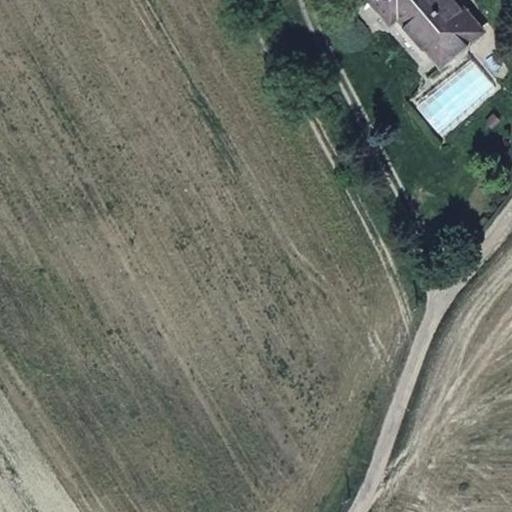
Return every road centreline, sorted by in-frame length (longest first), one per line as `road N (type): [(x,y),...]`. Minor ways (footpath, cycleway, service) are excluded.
road 1 (track): [(271,0),(437,301)]
road 2 (track): [(357,511),(437,301),(511,212)]
